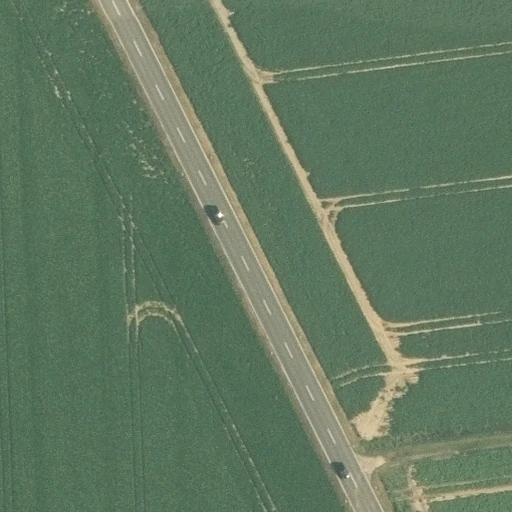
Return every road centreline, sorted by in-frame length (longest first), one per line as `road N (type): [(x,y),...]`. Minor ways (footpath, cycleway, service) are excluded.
road 1 (secondary): [(366,511),(106,0)]
road 2 (track): [(344,467),(511,440)]
